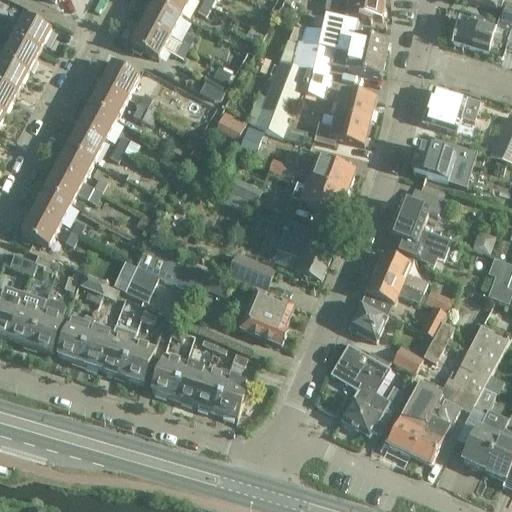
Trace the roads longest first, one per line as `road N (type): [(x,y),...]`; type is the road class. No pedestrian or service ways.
road 1 (residential): [(283,437),(376,211),(416,62)]
road 2 (residential): [(270,460),(0,371)]
road 3 (secondary): [(259,483),(0,406)]
road 4 (secondary): [(0,428),(249,502)]
road 5 (residential): [(0,222),(95,39)]
road 6 (residential): [(456,511),(283,437)]
